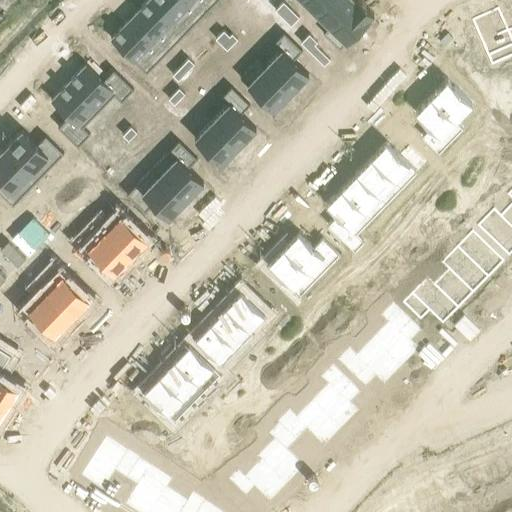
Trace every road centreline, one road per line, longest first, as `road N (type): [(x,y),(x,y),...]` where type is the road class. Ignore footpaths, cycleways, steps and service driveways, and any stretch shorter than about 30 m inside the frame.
road 1 (residential): [(422,0),(401,52),(88,374),(18,471)]
road 2 (residential): [(320,511),(422,409)]
road 3 (residential): [(0,96),(96,0)]
road 4 (residential): [(422,409),(511,320)]
